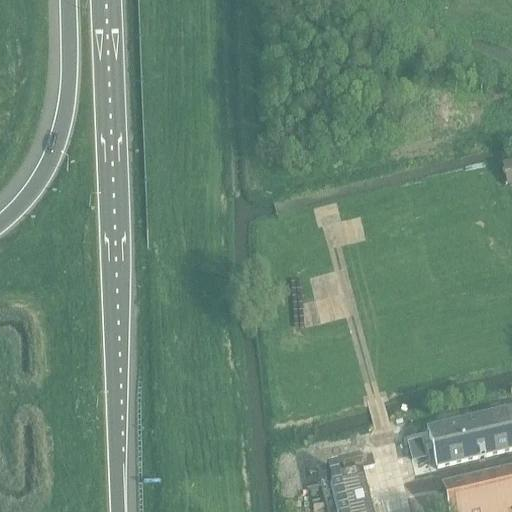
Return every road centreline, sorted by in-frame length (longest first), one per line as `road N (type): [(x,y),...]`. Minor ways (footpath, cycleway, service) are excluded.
road 1 (motorway): [(116,511),(97,0)]
road 2 (motorway): [(67,0),(68,88),(57,142),(32,190),(0,224)]
